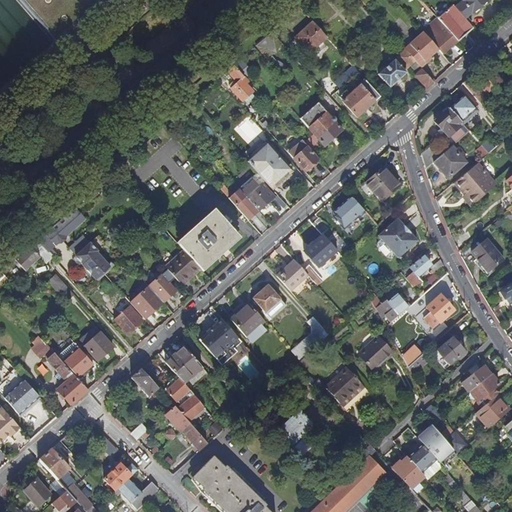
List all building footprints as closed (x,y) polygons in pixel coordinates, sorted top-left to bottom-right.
[(21,0),(60,43),(109,0),(21,0)] [(488,0),(466,0),(457,9),(466,19),(472,14),(474,15),(489,1),(488,0)] [(136,19),(146,11),(137,2),(129,10),(136,19)] [(454,7),(439,20),(452,35),(459,43),(474,29),(454,7)] [(106,48),(126,29),(117,20),(97,38),(106,48)] [(327,38),(314,23),(296,39),(309,54),(327,38)] [(437,49),(425,34),(406,52),(418,66),(424,61),(425,63),(431,59),(440,51),(437,49)] [(459,43),(452,35),(437,49),(440,51),(444,56),(459,43)] [(273,36),(258,49),(267,59),(281,45),(273,36)] [(418,66),(406,52),(398,58),(408,69),(414,65),(421,73),(416,77),(428,90),(435,84),(423,70),(418,66)] [(274,57),(270,62),(279,71),(284,67),(274,57)] [(424,61),(418,66),(423,70),(433,61),(431,59),(425,63),(424,61)] [(472,78),(464,85),(475,97),(482,90),(491,100),(500,92),(496,88),(502,83),(495,75),(502,68),(494,59),(486,65),(495,75),(480,88),(472,78)] [(408,75),(396,62),(379,77),(391,89),(408,75)] [(248,83),(235,67),(228,73),(236,82),(239,85),(233,91),(242,101),(252,92),(246,85),(248,83)] [(0,139),(3,142),(65,87),(53,73),(0,120),(0,139)] [(239,85),(236,82),(230,88),(233,91),(239,85)] [(381,99),(367,83),(353,95),(350,91),(341,99),(344,103),(358,119),(381,99)] [(456,105),(450,111),(462,124),(478,111),(466,97),(459,103),(456,105)] [(443,131),(457,146),(471,134),(464,127),(462,124),(450,111),(445,115),(444,115),(435,123),(442,131),(443,131)] [(478,111),(462,124),(464,127),(480,113),(478,111)] [(327,115),(310,130),(319,140),(336,125),(327,115)] [(336,125),(319,140),(326,148),(343,132),(336,125)] [(510,136),(504,129),(489,142),(495,148),(488,154),(490,156),(511,138),(510,136)] [(264,142),(255,151),(258,155),(268,146),(264,142)] [(495,148),(489,142),(482,147),(488,154),(495,148)] [(295,160),(295,161),(306,174),(320,161),(303,143),(290,154),(295,160)] [(474,151),(483,162),(490,156),(488,154),(482,147),(481,145),(474,151)] [(251,161),(248,163),(258,174),(266,183),(273,190),(279,184),(282,187),(286,184),(282,179),(291,172),(268,146),(258,155),(255,151),(248,157),(251,161)] [(422,157),(427,172),(436,164),(439,162),(434,146),(422,157)] [(439,162),(436,164),(450,180),(467,165),(453,149),(439,162)] [(455,185),(474,207),(497,187),(478,166),(455,185)] [(399,188),(383,169),(366,185),(382,203),(399,188)] [(282,179),(286,184),(294,176),(291,172),(282,179)] [(258,174),(229,200),(250,222),(276,199),(263,185),(266,183),(258,174)] [(96,192),(75,209),(76,211),(48,237),(57,247),(85,221),(80,216),(101,197),(96,192)] [(352,197),(335,213),(337,215),(340,218),(336,221),(345,231),(358,219),(359,221),(367,214),(352,197)] [(241,241),(216,211),(178,244),(185,252),(201,270),(204,274),(241,241)] [(316,216),(310,222),(324,237),(326,241),(333,235),(316,216)] [(383,242),(396,258),(399,260),(418,243),(399,221),(379,238),(383,242)] [(377,228),(371,222),(368,225),(373,231),(377,228)] [(335,235),(327,241),(337,253),(343,259),(351,253),(335,235)] [(326,241),(324,237),(305,253),(319,269),(337,253),(327,241),(326,241)] [(504,262),(487,241),(472,253),(490,274),(504,262)] [(393,261),(396,258),(383,242),(379,245),(379,248),(380,251),(387,259),(390,261),(393,261)] [(39,243),(38,244),(52,260),(56,256),(52,251),(47,252),(39,243)] [(147,247),(143,243),(131,254),(135,258),(147,247)] [(52,260),(38,244),(35,247),(49,262),(52,260)] [(97,280),(100,283),(106,277),(112,271),(115,268),(112,265),(110,267),(98,255),(99,253),(96,250),(96,247),(94,244),(89,244),(87,246),(87,249),(76,259),(83,267),(96,282),(97,280)] [(49,262),(35,247),(33,249),(41,259),(47,265),(49,262)] [(33,249),(32,248),(30,249),(41,260),(41,259),(33,249)] [(41,260),(30,249),(14,264),(17,267),(19,265),(26,273),(41,260)] [(176,279),(181,285),(193,274),(195,276),(201,270),(185,252),(167,269),(169,271),(176,279)] [(420,262),(418,259),(401,275),(413,289),(423,284),(419,279),(431,268),(424,259),(420,262)] [(295,262),(277,278),(291,293),(309,277),(305,272),(295,262)] [(444,267),(441,262),(432,270),(433,271),(431,273),(433,276),(435,274),(436,274),(444,267)] [(305,272),(309,277),(315,284),(321,279),(311,267),(305,272)] [(74,281),(84,278),(82,269),(71,272),(74,281)] [(106,277),(125,298),(131,292),(112,271),(106,277)] [(162,277),(169,285),(176,279),(169,271),(162,277)] [(56,276),(49,282),(67,303),(75,296),(56,276)] [(148,287),(165,305),(178,293),(169,285),(162,277),(152,286),(151,284),(148,287)] [(511,303),(511,286),(502,292),(507,301),(509,299),(511,303)] [(146,321),(165,305),(148,287),(146,289),(147,291),(131,305),(146,321)] [(286,307),(269,287),(254,300),(272,320),(286,307)] [(392,323),(409,308),(406,305),(398,296),(389,304),(387,301),(377,311),(382,320),(386,317),(392,323)] [(454,312),(441,297),(427,310),(431,314),(424,320),(434,330),(454,312)] [(266,323),(249,304),(230,321),(247,340),(266,323)] [(144,323),(131,309),(116,322),(129,336),(144,323)] [(344,316),(349,322),(354,317),(349,311),(344,316)] [(312,336),(293,353),(301,362),(304,360),(307,357),(323,342),(329,336),(314,319),(308,325),(311,328),(312,336)] [(239,339),(223,321),(207,335),(210,338),(202,345),(222,367),(238,353),(235,350),(232,346),(239,339)] [(440,341),(450,332),(445,326),(434,335),(440,341)] [(79,339),(84,346),(100,335),(96,328),(79,339)] [(114,349),(101,335),(86,348),(99,363),(114,349)] [(210,338),(207,335),(200,342),(202,345),(210,338)] [(40,340),(38,337),(32,343),(34,345),(40,340)] [(393,354),(378,338),(360,357),(374,372),(393,354)] [(242,344),(239,339),(232,346),(235,350),(242,344)] [(450,366),(466,353),(453,339),(438,352),(450,366)] [(57,390),(70,405),(86,391),(40,340),(34,345),(30,349),(40,360),(44,357),(47,360),(47,361),(63,379),(64,378),(67,382),(57,390)] [(79,380),(94,367),(74,345),(59,358),(79,380)] [(185,348),(166,365),(181,381),(189,389),(207,373),(185,348)] [(404,361),(408,369),(422,356),(416,351),(404,361)] [(429,362),(423,356),(422,356),(408,369),(413,377),(429,362)] [(304,360),(309,366),(312,363),(307,357),(304,360)] [(296,368),(301,374),(309,366),(304,360),(301,362),(296,368)] [(470,378),(482,369),(478,363),(466,374),(470,378)] [(492,376),(492,375),(485,367),(482,369),(470,378),(462,385),(470,395),(471,394),(478,387),(492,376)] [(313,387),(336,411),(341,406),(354,394),(356,397),(365,388),(348,370),(327,389),(320,381),(313,387)] [(12,371),(0,382),(0,391),(6,398),(23,383),(12,371)] [(141,372),(132,380),(149,399),(158,391),(141,372)] [(500,386),(492,376),(478,387),(471,394),(482,410),(498,396),(495,390),(500,386)] [(43,401),(25,381),(5,400),(20,417),(30,409),(31,411),(43,401)] [(189,389),(181,381),(168,393),(177,403),(178,402),(179,401),(186,396),(191,402),(188,405),(198,416),(205,408),(191,391),(190,391),(189,389)] [(508,399),(503,392),(498,396),(482,410),(478,414),(490,429),(509,413),(502,404),(508,399)] [(354,394),(341,406),(344,409),(356,397),(354,394)] [(185,407),(188,405),(191,402),(186,396),(179,401),(185,407)] [(183,408),(178,413),(188,424),(198,416),(188,405),(185,407),(179,401),(178,402),(183,408)] [(317,427),(298,407),(290,414),(292,417),(281,427),(279,425),(272,432),(290,452),(317,427)] [(431,407),(422,416),(433,428),(442,420),(431,407)] [(0,444),(9,437),(11,438),(21,430),(2,409),(0,410),(0,444)] [(180,434),(182,433),(189,426),(188,424),(178,413),(175,409),(166,417),(180,434)] [(489,430),(490,429),(478,414),(476,415),(489,430)] [(214,422),(209,428),(216,434),(221,428),(214,422)] [(132,436),(139,443),(149,433),(143,426),(132,436)] [(194,449),(198,454),(208,446),(189,426),(182,433),(195,447),(194,449)] [(419,442),(423,446),(439,465),(453,451),(445,442),(433,428),(419,442)] [(155,447),(160,453),(177,437),(172,431),(155,447)] [(453,451),(458,457),(469,447),(456,432),(445,442),(453,451)] [(123,456),(103,436),(98,441),(112,456),(114,454),(119,460),(123,456)] [(423,446),(408,459),(422,475),(434,464),(436,467),(439,465),(423,446)] [(364,464),(370,458),(375,453),(370,447),(358,459),(364,464)] [(52,452),(39,462),(58,482),(64,477),(70,471),(52,452)] [(270,511),(265,507),(266,506),(227,467),(225,468),(214,457),(192,479),(204,490),(202,491),(203,492),(206,489),(210,493),(208,496),(224,511),(270,511)] [(370,458),(364,464),(314,511),(346,511),(385,474),(370,458)] [(401,463),(392,471),(411,491),(425,478),(422,475),(408,459),(402,464),(401,463)] [(110,487),(116,493),(118,491),(129,481),(139,472),(134,466),(127,472),(121,466),(105,481),(108,485),(106,487),(108,489),(110,487)] [(64,477),(58,482),(67,492),(72,487),(64,477)] [(453,480),(448,484),(462,502),(468,498),(453,480)] [(129,481),(118,491),(136,509),(157,489),(152,484),(142,494),(129,481)] [(50,498),(36,483),(24,495),(38,509),(50,498)] [(68,493),(78,504),(86,511),(88,511),(93,508),(75,489),(78,486),(75,484),(72,487),(67,492),(68,493)] [(54,511),(69,511),(78,504),(68,493),(61,499),(53,506),(56,510),(54,511)] [(480,511),(472,502),(465,508),(467,511),(480,511)]
